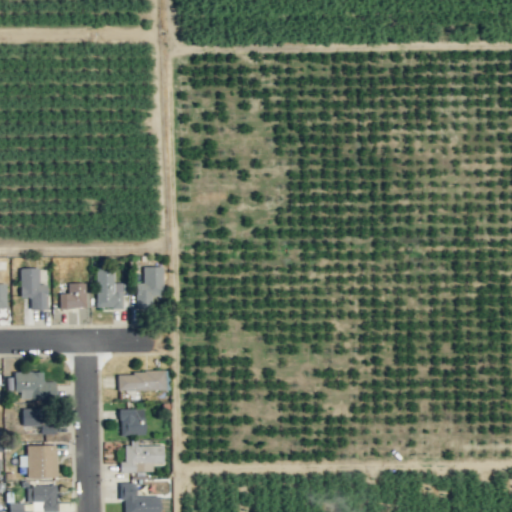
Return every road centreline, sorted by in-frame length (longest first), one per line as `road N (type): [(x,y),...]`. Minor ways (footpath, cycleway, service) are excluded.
road 1 (residential): [(92,511),(88,338)]
road 2 (residential): [(0,338),(171,337)]
